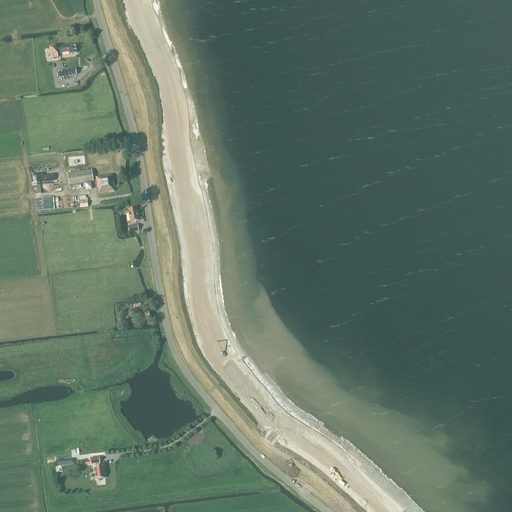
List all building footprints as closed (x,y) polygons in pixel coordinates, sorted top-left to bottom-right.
[(76,44),(59,46),(60,53),(70,52),(70,54),(77,53),(76,44)] [(60,53),(59,46),(50,47),(51,58),(58,57),(58,53),(60,53)] [(85,184),(94,183),(93,171),(68,174),(70,186),(85,184)] [(115,192),(113,176),(96,178),(97,182),(98,190),(99,189),(99,194),(115,192)] [(94,183),(85,184),(86,191),(98,190),(97,182),(94,183)] [(86,197),(80,197),(81,208),(89,207),(88,201),(88,199),(86,199),(86,197)] [(137,209),(129,211),(125,212),(126,215),(129,214),(131,223),(140,221),(139,216),(138,209),(137,209)] [(138,224),(129,226),(130,233),(140,231),(138,224)] [(133,323),(138,322),(151,320),(149,312),(141,314),(141,318),(132,319),(133,323)] [(104,471),(104,467),(96,468),(97,480),(106,479),(105,471),(104,471)]
